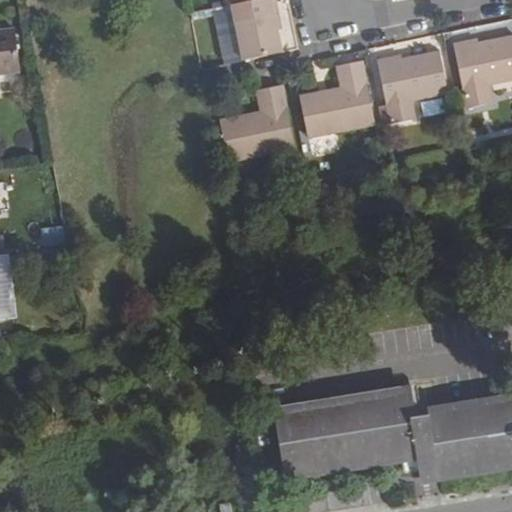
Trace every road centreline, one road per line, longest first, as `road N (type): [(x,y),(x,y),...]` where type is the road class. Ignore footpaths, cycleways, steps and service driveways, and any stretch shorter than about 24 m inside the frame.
road 1 (residential): [(205,77),(297,58),(323,37),(331,9)]
road 2 (residential): [(465,0),(384,17),(331,9)]
